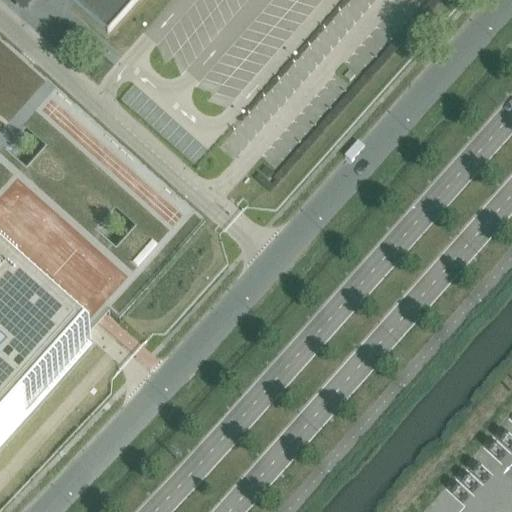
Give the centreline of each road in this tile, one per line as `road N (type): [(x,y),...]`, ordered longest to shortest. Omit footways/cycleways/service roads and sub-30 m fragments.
road 1 (unclassified): [(44,511),(507,0)]
road 2 (secondary): [(511,114),(152,511)]
road 3 (secondary): [(227,511),(511,193)]
